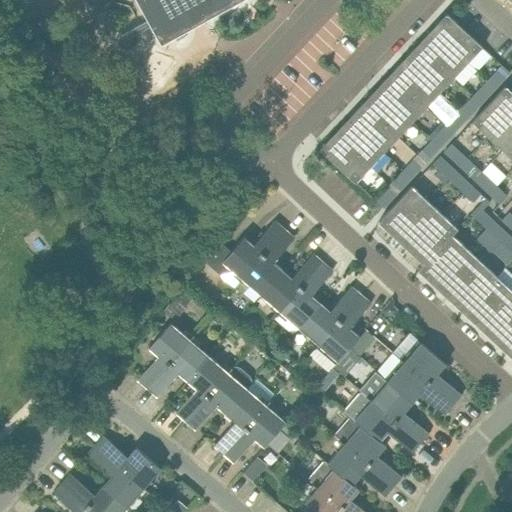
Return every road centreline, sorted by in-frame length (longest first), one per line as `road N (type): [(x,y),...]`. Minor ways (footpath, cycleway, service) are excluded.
road 1 (residential): [(511,396),(265,156)]
road 2 (residential): [(0,502),(81,408),(102,404),(233,511)]
road 3 (residential): [(265,156),(279,153),(422,0)]
road 4 (residential): [(327,0),(227,113),(246,148),(265,156)]
